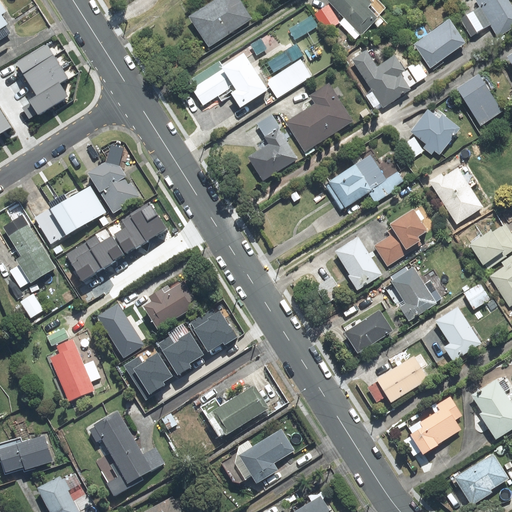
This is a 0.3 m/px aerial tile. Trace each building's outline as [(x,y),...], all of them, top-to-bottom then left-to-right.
[(0,0),(0,31),(14,23),(0,0)] [(241,0),(227,0),(196,21),(213,46),(254,19),(241,0)] [(379,18),(360,0),(333,0),(365,32),(379,18)] [(511,5),(509,0),(483,0),(481,1),(501,37),(511,31),(511,5)] [(330,7),(318,16),(328,31),(340,22),(330,7)] [(482,9),(462,21),(473,39),(492,26),(482,9)] [(315,17),(291,31),(298,42),(322,28),(315,17)] [(469,44),(454,22),(418,45),(434,68),(469,44)] [(264,38),(252,46),(259,56),(271,49),(264,38)] [(299,47),(269,66),(275,76),(305,58),(299,47)] [(369,53),(357,61),(385,107),(413,90),(403,74),(407,72),(398,58),(380,70),(369,53)] [(271,91),(249,57),(197,90),(205,102),(237,81),(244,92),(238,96),(245,106),(271,91)] [(36,94),(60,80),(47,58),(0,86),(0,109),(6,119),(39,99),(36,94)] [(301,62),(271,81),(281,96),(311,77),(301,62)] [(484,77),(461,91),(480,125),(504,111),(484,77)] [(354,123),(332,88),(315,99),(318,104),(289,123),(308,152),(354,123)] [(441,153),(459,128),(439,113),(437,117),(429,111),(413,132),(441,153)] [(298,159),(281,132),(270,139),(274,145),(253,158),(267,180),(298,159)] [(416,138),(404,147),(413,159),(425,151),(416,138)] [(118,157),(90,174),(115,215),(143,198),(118,157)] [(373,159),(334,184),(355,216),(398,188),(396,185),(402,181),(397,173),(387,179),(373,159)] [(445,174),(433,182),(459,224),(485,207),(460,168),(447,177),(445,174)] [(56,248),(101,220),(106,230),(115,224),(109,215),(94,189),(56,213),(53,208),(37,218),(56,248)] [(394,237),(378,247),(390,265),(411,251),(409,248),(423,240),(420,235),(428,230),(415,211),(393,225),(395,229),(391,232),(394,237)] [(144,214),(102,241),(117,265),(160,238),(144,214)] [(24,215),(6,227),(26,258),(19,263),(21,266),(11,272),(22,290),(32,284),(34,286),(59,270),(24,215)] [(511,233),(506,225),(474,247),(489,270),(511,254),(511,233)] [(383,275),(361,238),(338,251),(360,288),(383,275)] [(508,266),(492,277),(511,306),(511,305),(511,259),(506,263),(508,266)] [(110,266),(92,278),(101,291),(118,279),(110,266)] [(436,303),(415,270),(396,281),(410,304),(404,308),(411,318),(436,303)] [(343,293),(334,278),(321,286),(331,301),(343,293)] [(154,303),(147,307),(162,332),(203,308),(189,285),(171,296),(166,288),(151,297),(154,303)] [(483,287),(467,296),(474,309),(490,300),(483,287)] [(36,295),(22,303),(32,320),(45,312),(36,295)] [(483,344),(460,309),(439,322),(453,344),(448,348),(456,360),(483,344)] [(394,332),(382,313),(350,332),(362,352),(394,332)] [(66,328),(51,335),(55,346),(71,339),(66,328)] [(95,361),(86,365),(73,341),(58,349),(61,355),(53,359),(71,404),(98,389),(95,383),(104,379),(95,361)] [(155,392),(164,387),(166,390),(174,385),(173,382),(183,376),(167,348),(145,361),(156,378),(149,382),(155,392)] [(428,380),(415,358),(370,387),(379,401),(388,396),(392,402),(428,380)] [(511,401),(499,381),(477,395),(488,412),(485,415),(499,436),(511,427),(511,401)] [(259,385),(217,410),(231,435),(274,411),(259,385)] [(442,412),(412,431),(426,453),(463,430),(456,419),(462,415),(452,400),(440,408),(442,412)] [(173,412),(164,417),(172,430),(181,425),(173,412)] [(142,477),(168,461),(157,443),(145,450),(123,413),(98,428),(92,431),(100,443),(105,440),(125,472),(107,483),(116,498),(145,481),(142,477)] [(284,428),(243,453),(234,459),(247,480),(256,475),(261,484),(284,470),(279,461),(297,450),(284,428)] [(56,465),(48,435),(23,442),(22,439),(0,444),(0,463),(3,476),(28,469),(29,472),(56,465)] [(494,456),(459,478),(474,500),(508,478),(494,456)] [(83,511),(62,476),(41,488),(54,511),(83,511)] [(191,511),(183,496),(150,511),(191,511)] [(334,511),(325,496),(298,511),(334,511)]
